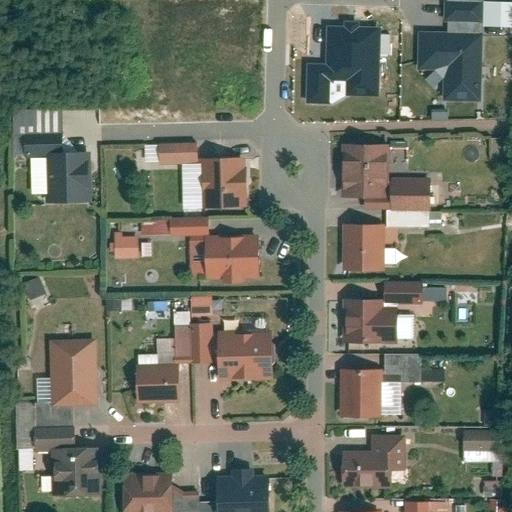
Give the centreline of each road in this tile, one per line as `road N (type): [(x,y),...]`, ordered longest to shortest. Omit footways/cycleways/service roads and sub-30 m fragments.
road 1 (residential): [(316,432),(318,205),(296,165),(281,81),(284,0)]
road 2 (residential): [(116,435),(316,432)]
